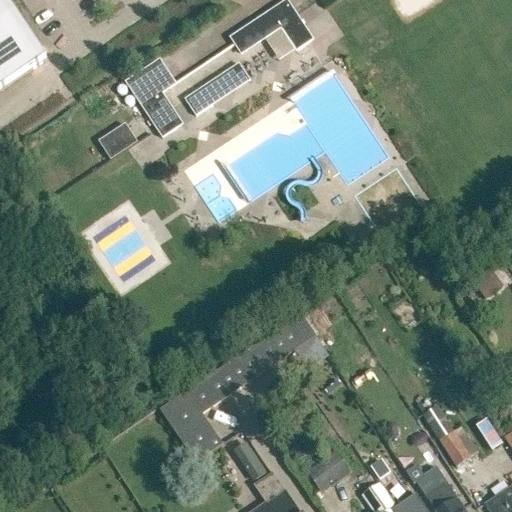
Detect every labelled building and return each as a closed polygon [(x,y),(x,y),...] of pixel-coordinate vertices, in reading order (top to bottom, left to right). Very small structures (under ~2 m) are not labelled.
[(0,0),(0,92),(47,61),(4,0),(0,0)] [(314,42),(287,2),(230,40),(241,57),(281,31),(296,54),(314,42)] [(163,140),(183,127),(163,95),(176,87),(160,61),(144,72),(126,85),(163,140)] [(197,117),(251,81),(240,64),(186,100),(197,117)] [(111,162),(137,144),(125,126),(98,143),(111,162)] [(491,273),(473,286),(485,303),(504,289),(491,273)] [(196,465),(222,447),(202,417),(316,339),(300,317),(160,413),(196,465)] [(461,445),(454,434),(438,410),(424,420),(456,469),(471,459),(478,454),(468,440),(461,445)] [(484,419),(474,425),(487,450),(498,444),(484,419)] [(245,443),(233,449),(249,479),(261,472),(245,443)] [(322,494),(353,473),(337,451),(307,471),(322,494)] [(383,464),(373,471),(379,480),(389,473),(383,464)] [(436,468),(416,482),(426,497),(447,484),(436,468)] [(297,511),(272,473),(253,486),(266,505),(270,511),(297,511)] [(461,511),(460,511),(454,503),(458,501),(447,484),(426,497),(436,511),(465,511),(464,510),(461,511)] [(379,486),(364,496),(374,511),(391,511),(395,510),(379,486)] [(511,511),(511,487),(484,505),(488,511),(511,511)] [(428,511),(417,495),(393,511),(428,511)]
